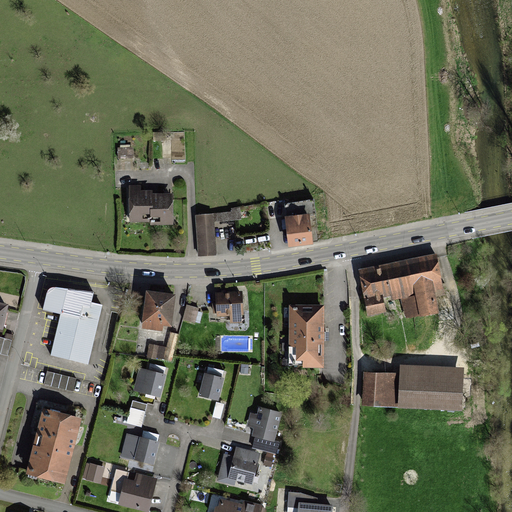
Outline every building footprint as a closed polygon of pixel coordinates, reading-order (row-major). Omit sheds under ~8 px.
[(131,150),(117,150),(117,159),(131,159),(131,150)] [(139,187),(131,187),(131,222),(153,222),(152,194),(139,194),(139,187)] [(177,194),(152,194),(153,222),(177,222),(177,194)] [(230,216),(195,217),(197,256),(214,255),(212,223),(241,222),(240,210),(230,211),(230,216)] [(308,217),(286,220),(290,247),(311,244),(308,217)] [(435,257),(359,271),(366,304),(399,297),(403,318),(437,311),(434,291),(442,289),(435,257)] [(61,315),(51,358),(87,366),(101,307),(89,304),(92,293),(53,288),(46,292),(41,312),(61,315)] [(145,293),(142,328),(161,330),(161,325),(170,326),(172,295),(145,293)] [(241,293),(214,294),(215,317),(242,316),(241,293)] [(322,306),(291,306),(292,366),(322,365),(322,306)] [(186,307),(182,321),(192,324),(196,310),(186,307)] [(0,348),(12,352),(16,335),(0,331),(0,348)] [(164,347),(148,346),(147,357),(163,359),(164,347)] [(405,366),(405,401),(470,402),(470,359),(405,358),(405,366)] [(164,394),(171,371),(147,363),(140,386),(164,394)] [(229,370),(208,364),(200,392),(221,397),(229,370)] [(405,366),(369,365),(367,400),(405,401),(405,366)] [(74,382),(47,374),(44,384),(71,392),(74,382)] [(228,402),(218,400),(214,414),(225,417),(228,402)] [(294,408),(267,400),(264,412),(253,409),(250,424),(258,426),(254,441),(283,448),(294,408)] [(134,403),(131,412),(147,417),(150,408),(134,403)] [(43,411),(27,473),(65,483),(80,421),(43,411)] [(131,412),(129,420),(145,424),(147,417),(131,412)] [(161,437),(128,428),(121,456),(153,465),(161,437)] [(267,454),(238,447),(235,455),(223,452),(216,477),(258,488),(267,454)] [(109,466),(90,460),(84,479),(103,484),(109,466)] [(161,477),(138,471),(137,477),(129,475),(131,468),(118,465),(111,489),(123,493),(121,500),(153,508),(161,477)] [(299,511),(336,511),(337,500),(312,499),(312,489),(290,489),(289,507),(300,508),(299,511)] [(241,507),(220,502),(217,511),(258,511),(260,508),(242,504),(241,507)]
